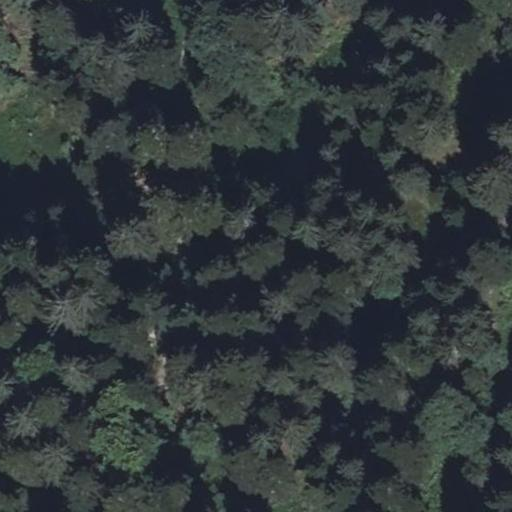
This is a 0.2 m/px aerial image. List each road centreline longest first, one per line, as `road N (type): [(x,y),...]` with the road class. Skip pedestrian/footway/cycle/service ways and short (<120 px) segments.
road 1 (track): [(30,511),(52,425),(95,337),(174,89),(201,56),(198,0)]
road 2 (track): [(153,511),(199,152),(201,56)]
